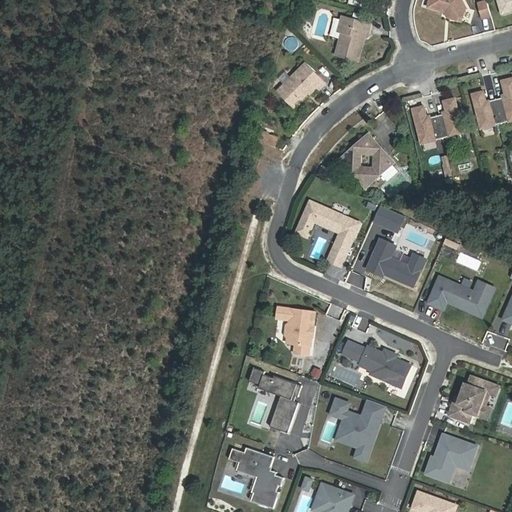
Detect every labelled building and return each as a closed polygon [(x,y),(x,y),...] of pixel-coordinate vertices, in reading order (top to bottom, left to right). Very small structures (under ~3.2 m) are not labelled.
[(429,0),(429,3),(446,8),(450,13),(462,17),(467,4),(464,0),(429,0)] [(491,13),(487,0),(484,0),(479,2),(483,16),(491,13)] [(342,44),(364,47),(369,18),(372,18),(373,8),(345,4),(342,19),(345,20),(342,44)] [(335,18),(332,37),(338,38),(341,19),(335,18)] [(311,55),(283,81),(296,96),(300,92),(301,86),(310,78),(315,84),(321,78),(324,81),(330,75),(311,55)] [(474,89),(482,125),(511,118),(511,74),(504,77),(507,93),(505,94),(504,94),(487,98),(485,87),(474,89)] [(415,103),(423,139),(465,129),(457,94),(446,96),(449,107),(429,112),(426,101),(415,103)] [(270,121),(258,116),(254,125),(265,130),(270,121)] [(371,130),(341,154),(366,183),(395,159),(371,130)] [(248,132),(244,140),(254,145),(258,137),(248,132)] [(327,155),(320,162),(328,171),(335,164),(327,155)] [(359,221),(309,199),(295,231),(306,236),(310,227),(307,226),(310,219),(312,220),(313,219),(339,230),(342,231),(339,237),(336,238),(327,258),(340,264),(359,221)] [(394,243),(379,236),(366,266),(381,273),(382,270),(412,283),(424,256),(413,251),(408,260),(390,252),(394,243)] [(460,243),(447,238),(445,242),(458,247),(460,243)] [(477,271),(481,261),(460,252),(456,262),(477,271)] [(474,289),(439,274),(428,300),(444,307),(447,299),(466,308),(467,305),(472,307),(471,310),(482,314),(495,285),(479,278),(474,289)] [(511,296),(503,317),(511,322),(511,320),(511,296)] [(319,311),(282,307),(280,319),(293,320),(293,323),(296,326),(295,335),(292,338),(291,344),(315,346),(316,337),(316,336),(315,335),(316,328),(317,327),(317,326),(319,311)] [(358,343),(348,339),(342,351),(352,356),(358,343)] [(366,347),(358,343),(352,356),(360,359),(366,347)] [(382,351),(367,344),(366,347),(360,359),(359,363),(373,369),(374,366),(381,369),(378,375),(400,385),(410,363),(394,356),(382,351)] [(395,352),(384,347),(382,351),(394,356),(395,352)] [(252,366),(247,380),(258,383),(257,386),(279,394),(268,425),(286,431),(297,402),(290,399),(292,394),(296,395),(300,384),(273,374),(271,379),(261,376),(263,370),(252,366)] [(499,383),(471,374),(468,383),(464,385),(460,397),(462,398),(460,402),(454,400),(449,414),(469,421),(472,411),(477,413),(481,403),(484,405),(485,404),(489,391),(495,393),(499,383)] [(349,401),(336,396),(330,412),(343,416),(350,419),(345,433),(360,438),(358,445),(354,455),(365,459),(371,443),(366,441),(369,435),(372,436),(377,420),(379,421),(382,412),(365,406),(362,414),(346,409),(349,401)] [(385,404),(368,397),(365,406),(382,412),(385,404)] [(477,413),(487,417),(491,406),(485,404),(484,405),(481,403),(477,413)] [(345,433),(350,419),(343,416),(336,437),(358,445),(360,438),(345,433)] [(371,443),(379,421),(377,420),(372,436),(369,435),(366,441),(371,443)] [(468,441),(443,432),(438,446),(442,448),(439,457),(434,456),(431,455),(425,472),(449,481),(455,464),(465,467),(470,465),(473,456),(464,452),(468,441)] [(473,456),(477,445),(468,441),(464,452),(473,456)] [(442,448),(438,446),(434,456),(439,457),(442,448)] [(275,457),(247,447),(246,452),(244,452),(240,462),(237,470),(257,477),(252,492),(254,493),(251,501),(273,509),(279,493),(277,492),(279,486),(281,487),(284,479),(276,476),(269,473),(270,470),(275,457)] [(244,452),(234,448),(230,459),(240,462),(244,452)] [(305,477),(302,485),(308,487),(311,479),(305,477)] [(353,494),(321,482),(317,493),(325,495),(319,511),(343,511),(347,503),(349,504),(353,494)] [(418,490),(412,507),(425,511),(453,511),(456,504),(418,490)] [(325,495),(317,493),(312,509),(319,511),(325,495)]
